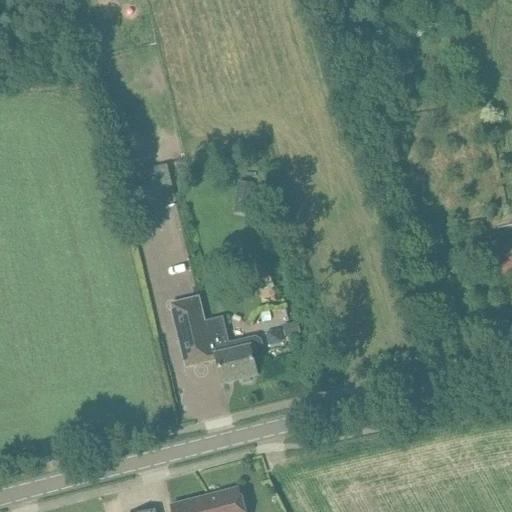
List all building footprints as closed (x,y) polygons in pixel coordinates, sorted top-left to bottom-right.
[(167,165),(136,173),(141,194),(173,187),(167,165)] [(239,183),(235,213),(253,216),(257,186),(239,183)] [(511,251),(481,266),(487,278),(495,296),(511,288),(511,251)] [(198,299),(171,306),(177,333),(182,352),(208,346),(210,355),(211,354),(216,357),(217,362),(223,385),(241,381),(245,384),(254,382),(256,377),(253,360),(260,358),(263,353),(261,342),(255,339),(228,346),(222,320),(204,324),(198,299)] [(297,323),(286,326),(289,339),(300,336),(297,323)] [(238,490),(171,508),(171,511),(243,511),(243,510),(238,490)]
